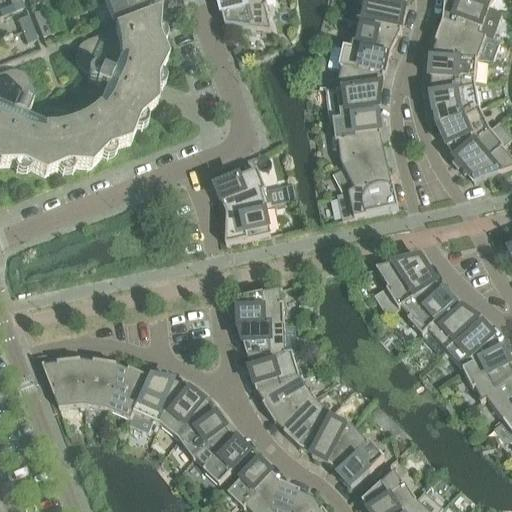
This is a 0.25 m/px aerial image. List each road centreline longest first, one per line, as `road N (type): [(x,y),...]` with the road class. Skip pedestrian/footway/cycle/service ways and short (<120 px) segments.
road 1 (residential): [(410,74),(398,88),(395,128),(414,216),(450,279),(511,337)]
road 2 (residential): [(511,294),(427,140),(410,74)]
road 3 (residential): [(229,393),(117,345),(75,340),(16,356)]
road 4 (residential): [(0,235),(192,162)]
road 5 (residential): [(192,162),(233,147),(243,129),(195,0)]
road 6 (residential): [(345,511),(266,442),(229,393)]
road 7 (residential): [(76,511),(16,356)]
